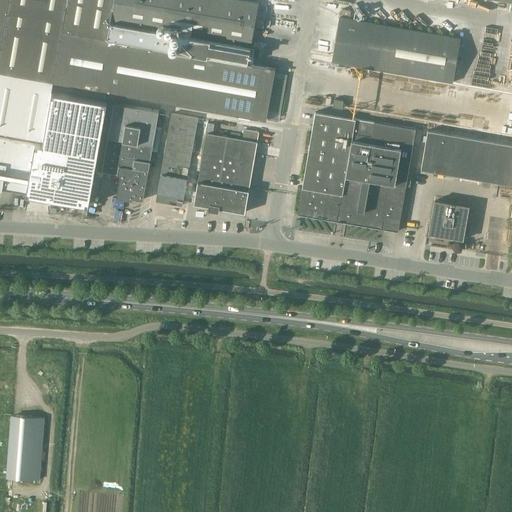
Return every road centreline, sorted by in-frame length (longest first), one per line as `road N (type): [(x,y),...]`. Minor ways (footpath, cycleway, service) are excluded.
road 1 (unclassified): [(511,373),(156,326),(118,339),(0,333)]
road 2 (secondary): [(0,293),(252,314),(511,350)]
road 3 (unclassified): [(511,280),(269,243),(0,227)]
